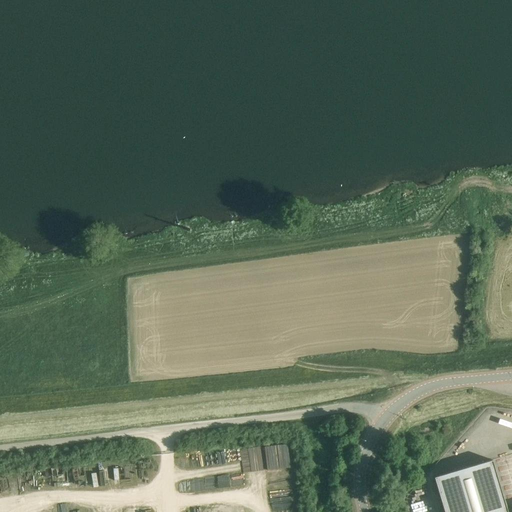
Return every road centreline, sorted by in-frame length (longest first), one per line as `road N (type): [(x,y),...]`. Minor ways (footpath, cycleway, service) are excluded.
road 1 (unclassified): [(0,450),(345,408),(383,422)]
road 2 (residential): [(511,376),(425,389),(383,422)]
